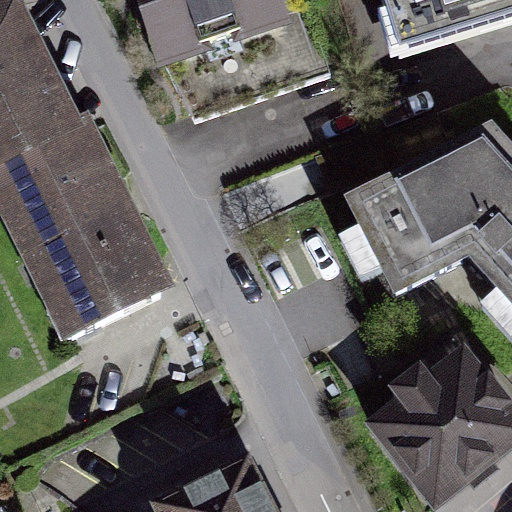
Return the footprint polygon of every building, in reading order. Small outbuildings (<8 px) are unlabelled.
[(139,0),(170,81),(282,39),(267,0),(139,0)] [(511,0),(390,0),(409,60),(511,28),(511,0)] [(0,210),(73,353),(160,309),(107,202),(17,19),(0,22),(0,210)] [(511,314),(511,166),(489,142),(348,215),(396,311),(473,272),(511,314)] [(435,511),(439,511),(511,453),(511,420),(463,361),(372,435),(435,511)] [(259,511),(237,472),(165,511),(259,511)]
